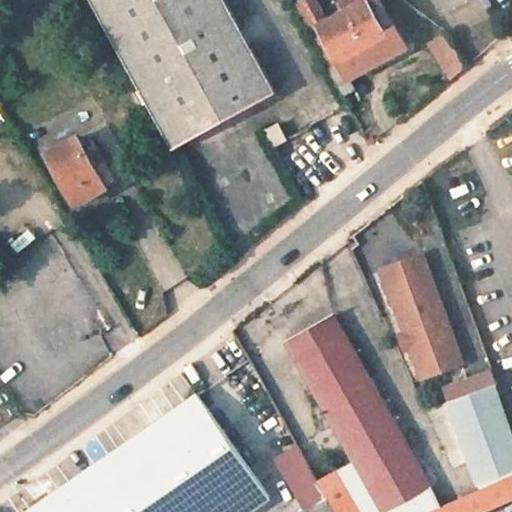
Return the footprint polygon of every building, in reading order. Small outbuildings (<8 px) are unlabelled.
[(92,0),(174,148),(277,91),(226,0),(92,0)] [(314,0),(301,0),(294,4),(329,65),(339,60),(319,24),(326,20),(314,0)] [(404,46),(394,28),(386,33),(367,0),(338,0),(344,10),(326,20),(319,24),(339,60),(339,59),(358,49),(367,66),(404,46)] [(450,31),(431,40),(448,77),(468,68),(450,31)] [(367,66),(358,49),(339,59),(349,77),(367,66)] [(288,139),(278,121),(265,128),(275,146),(288,139)] [(78,134),(48,152),(78,203),(108,187),(97,168),(78,134)] [(108,187),(120,180),(110,161),(97,168),(108,187)] [(423,253),(382,268),(422,377),(463,362),(423,253)] [(335,314),(286,341),(353,459),(383,511),(386,511),(432,485),(335,314)] [(511,431),(493,383),(449,401),(481,482),(511,469),(511,431)] [(198,395),(27,511),(246,511),(269,496),(198,395)] [(428,511),(444,505),(432,485),(386,511),(383,511),(353,459),(335,469),(359,511),(428,511)] [(428,511),(359,511),(335,469),(318,478),(330,499),(336,511),(447,511),(444,505),(428,511)] [(309,470),(285,482),(302,511),(300,511),(336,511),(330,499),(326,501),(309,470)] [(447,511),(482,511),(511,498),(511,474),(444,505),(447,511)]
